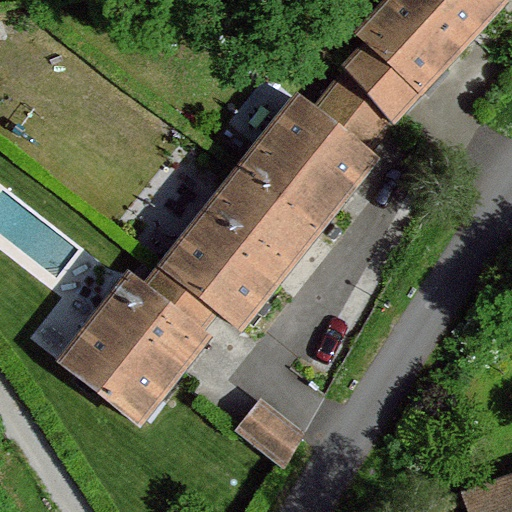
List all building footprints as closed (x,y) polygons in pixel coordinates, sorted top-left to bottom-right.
[(503,0),(400,0),(367,37),(430,95),(510,6),(503,0)] [(304,104),(171,271),(247,332),(380,165),(304,104)] [(130,285),(63,372),(140,432),(208,346),(130,285)] [(311,439),(272,410),(252,434),(296,468),(311,439)] [(511,511),(511,489),(479,501),(483,511),(511,511)]
